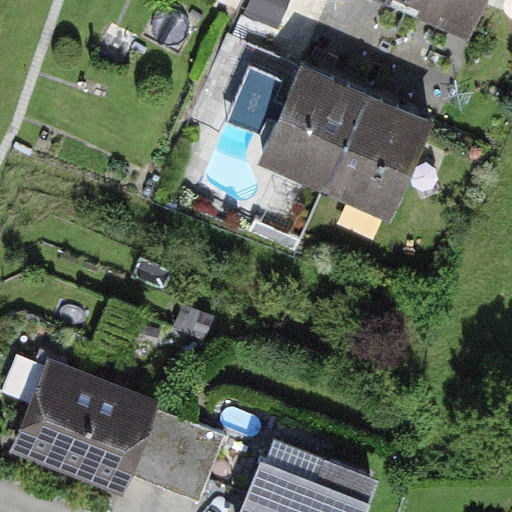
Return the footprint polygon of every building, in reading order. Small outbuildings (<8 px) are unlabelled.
[(482,0),(401,0),(399,8),(467,37),(482,0)] [(373,72),(302,42),(261,137),(333,167),(373,72)] [(444,103),(373,72),(333,167),(404,197),(444,103)] [(52,355),(10,449),(116,495),(158,402),(52,355)] [(220,446),(152,418),(126,481),(194,509),(220,446)] [(254,442),(226,511),(367,511),(376,490),(254,442)]
